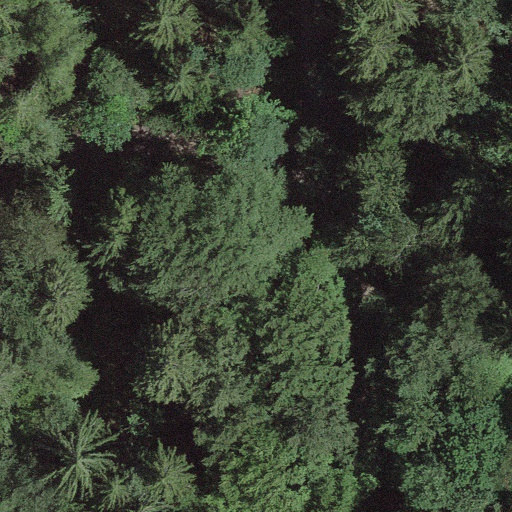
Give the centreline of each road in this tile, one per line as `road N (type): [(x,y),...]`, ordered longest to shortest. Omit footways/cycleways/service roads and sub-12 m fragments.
road 1 (track): [(364,511),(383,348),(367,262),(288,186),(187,147),(60,180),(0,215)]
road 2 (track): [(511,23),(481,64),(288,186),(308,0)]
